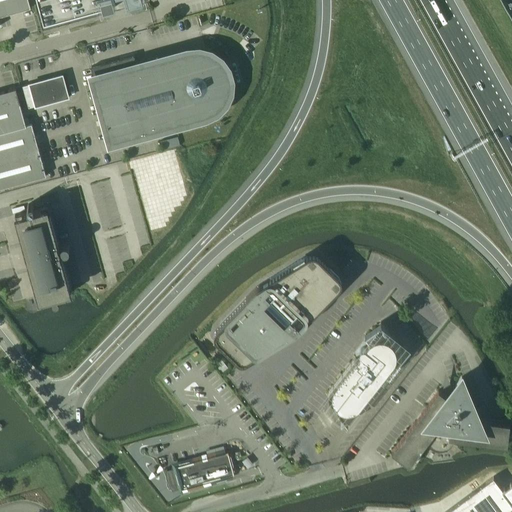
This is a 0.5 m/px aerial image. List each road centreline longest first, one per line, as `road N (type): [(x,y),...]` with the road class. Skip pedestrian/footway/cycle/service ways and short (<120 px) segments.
road 1 (motorway): [(60,414),(214,255),(292,203),(358,191),(409,198),(456,219),(511,271)]
road 2 (motorway): [(326,0),(313,90),(275,160),(49,400)]
road 3 (motorway): [(390,0),(511,219)]
road 4 (unknown): [(315,453),(411,344),(407,327),(370,306)]
road 5 (motorway): [(511,142),(432,0)]
road 6 (unclassified): [(0,58),(151,17)]
road 7 (unknown): [(214,335),(315,453)]
road 8 (unclassified): [(196,511),(343,470)]
road 9 (secondary): [(137,511),(60,414)]
